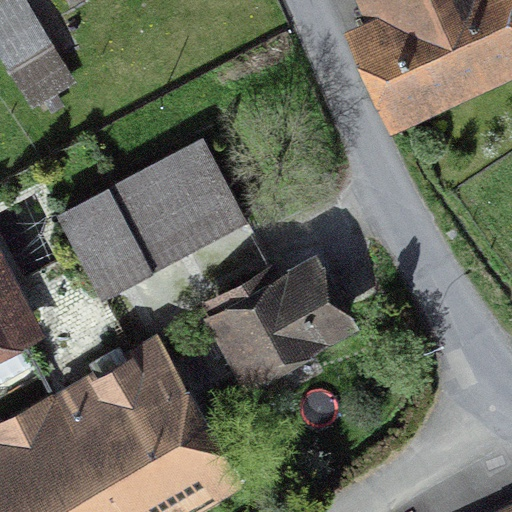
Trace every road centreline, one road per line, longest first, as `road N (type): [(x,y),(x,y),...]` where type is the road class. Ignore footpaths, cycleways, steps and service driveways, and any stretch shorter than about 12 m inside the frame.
road 1 (residential): [(308,0),(426,269),(474,359),(511,406)]
road 2 (residential): [(511,406),(341,511)]
